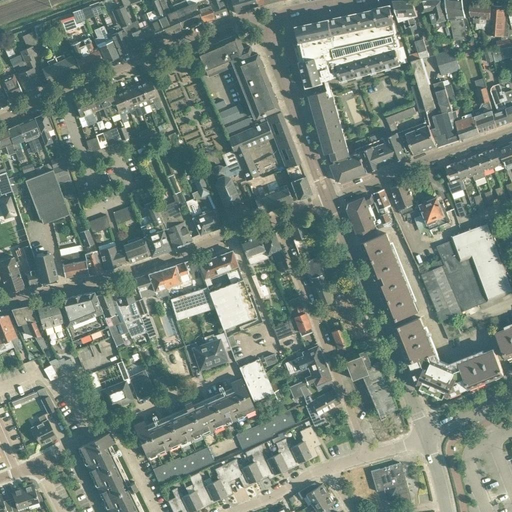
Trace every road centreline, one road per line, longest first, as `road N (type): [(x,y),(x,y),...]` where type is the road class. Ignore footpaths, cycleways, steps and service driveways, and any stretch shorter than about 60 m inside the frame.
road 1 (residential): [(272,23),(232,20),(0,118)]
road 2 (residential): [(0,302),(127,272),(276,218)]
road 3 (residential): [(426,435),(330,198)]
road 4 (residential): [(366,456),(276,218)]
road 5 (unclassified): [(330,198),(511,132)]
road 6 (residential): [(330,198),(268,46),(272,23)]
road 7 (residential): [(67,446),(237,370)]
